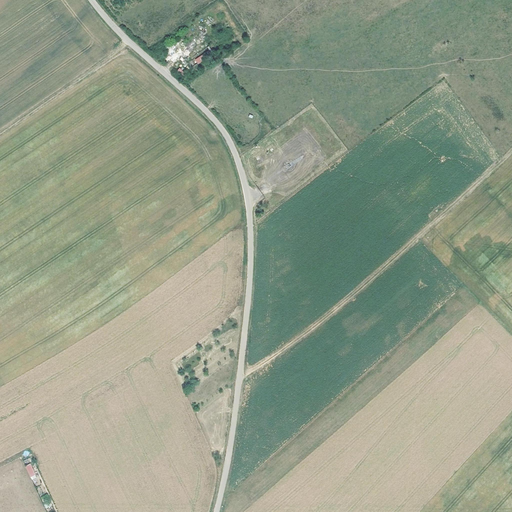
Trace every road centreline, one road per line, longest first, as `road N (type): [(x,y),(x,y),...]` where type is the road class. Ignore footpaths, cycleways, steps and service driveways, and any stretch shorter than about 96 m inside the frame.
road 1 (unclassified): [(91,0),(214,121),(246,190),(249,285),(216,511)]
road 2 (track): [(0,132),(130,44)]
